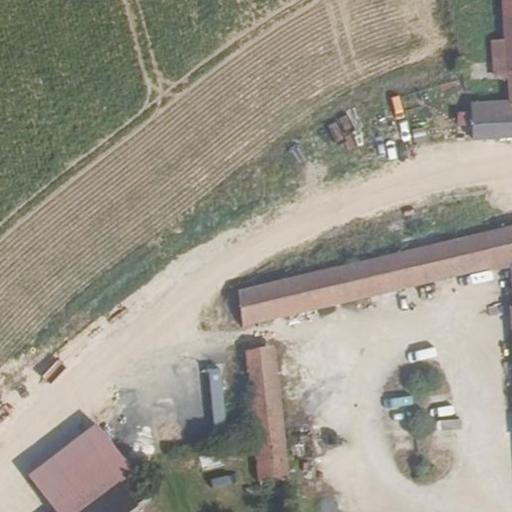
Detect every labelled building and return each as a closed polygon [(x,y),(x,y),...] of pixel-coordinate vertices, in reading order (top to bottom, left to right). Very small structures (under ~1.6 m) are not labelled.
[(511,0),(497,0),(502,75),(507,131),(511,131),(511,0)] [(510,279),(511,308),(511,241),(278,305),(233,318),(236,356),(510,279)] [(278,511),(267,369),(236,371),(241,426),(247,511),(278,511)] [(212,430),(224,430),(223,373),(211,373),(212,430)] [(448,394),(428,398),(430,412),(451,409),(448,394)] [(438,441),(463,432),(459,421),(434,431),(438,441)] [(137,511),(119,487),(86,511),(137,511)]
